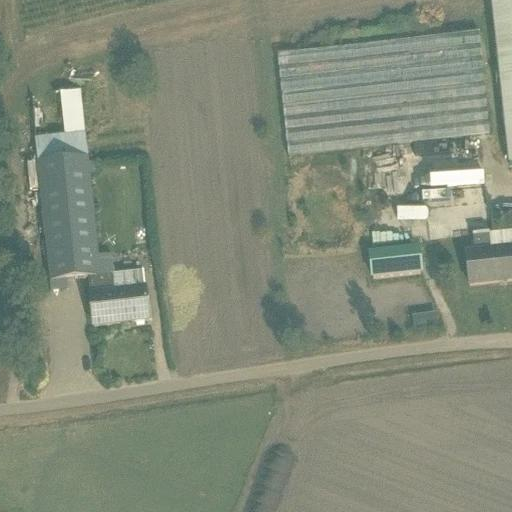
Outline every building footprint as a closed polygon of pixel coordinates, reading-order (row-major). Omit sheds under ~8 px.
[(511,4),(492,7),(509,166),(511,165),(511,4)] [(479,33),(279,55),(289,159),(490,137),(479,33)] [(149,322),(145,290),(143,272),(113,275),(111,257),(102,258),(103,263),(98,263),(87,159),(84,135),(80,93),(61,95),(65,136),(35,139),(37,164),(50,291),(67,289),(67,282),(88,279),(90,296),(89,296),(93,328),(149,322)] [(434,198),(484,193),(483,182),(433,187),(434,198)] [(465,252),(469,287),(511,282),(511,249),(491,252),(489,233),(472,235),(474,251),(465,252)] [(373,280),(420,275),(417,249),(370,254),(373,280)]
